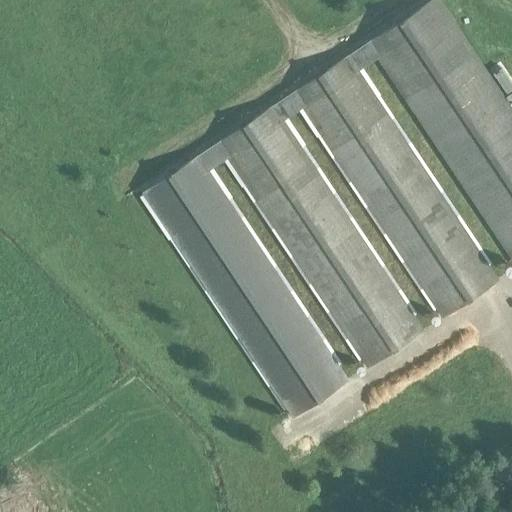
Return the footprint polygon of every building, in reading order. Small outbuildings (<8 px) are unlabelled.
[(429,0),(357,48),(367,63),(378,56),(511,257),(511,110),(438,0),(429,0)] [(283,98),(293,113),(303,107),(442,316),(497,280),(358,70),(367,63),(357,48),(283,98)] [(208,148),(218,163),(228,157),(367,366),(422,329),(283,120),(293,113),(283,98),(208,148)] [(208,170),(218,163),(208,148),(142,191),(292,416),(347,379),(208,170)] [(365,413),(328,439),(335,450),(373,424),(365,413)]
